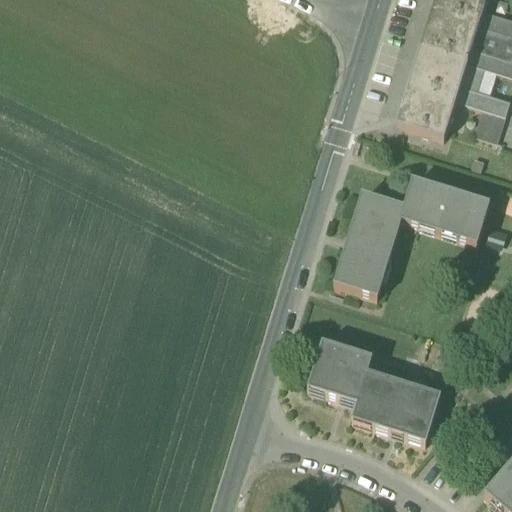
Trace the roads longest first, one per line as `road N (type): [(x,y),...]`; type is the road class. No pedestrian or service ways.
road 1 (unclassified): [(253,423),(374,26)]
road 2 (residential): [(431,511),(368,472),(253,423)]
